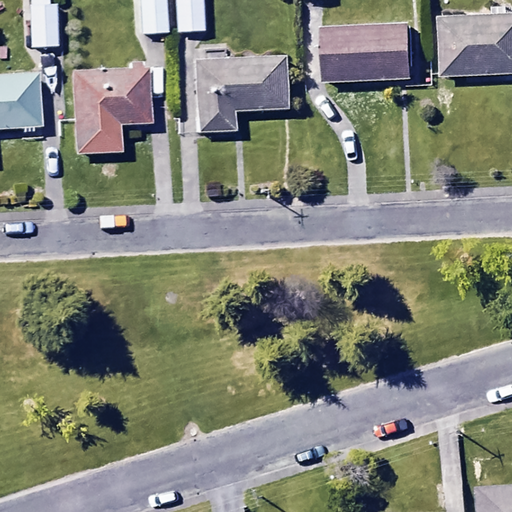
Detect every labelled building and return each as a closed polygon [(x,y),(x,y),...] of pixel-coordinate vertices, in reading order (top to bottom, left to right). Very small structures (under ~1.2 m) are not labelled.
[(55,0),(25,0),(27,55),(57,54),(55,0)] [(166,40),(163,0),(136,0),(139,41),(166,40)] [(200,0),(172,0),(174,41),(202,40),(200,0)] [(511,20),(432,21),(433,77),(511,76),(511,20)] [(312,35),(312,87),(395,87),(395,35),(312,35)] [(72,62),(71,150),(110,150),(111,110),(151,110),(151,63),(72,62)] [(182,70),(182,143),(217,143),(217,125),(273,125),(273,86),(220,86),(220,70),(182,70)] [(0,72),(0,125),(37,126),(37,73),(0,72)] [(511,511),(511,486),(468,489),(469,511),(511,511)]
